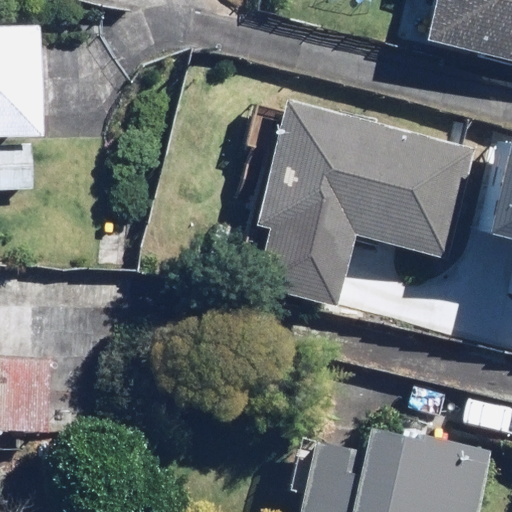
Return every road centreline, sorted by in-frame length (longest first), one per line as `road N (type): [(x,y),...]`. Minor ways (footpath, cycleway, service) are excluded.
road 1 (unknown): [(8,299),(511,415)]
road 2 (unknown): [(120,23),(233,38),(511,110)]
